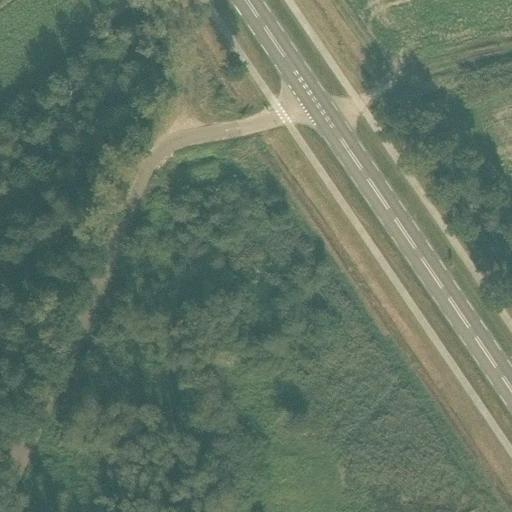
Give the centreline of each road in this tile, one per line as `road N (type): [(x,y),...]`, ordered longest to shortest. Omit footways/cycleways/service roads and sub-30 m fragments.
road 1 (unclassified): [(0,498),(149,164),(178,144),(319,109)]
road 2 (primary): [(511,389),(319,109)]
road 3 (primary): [(319,109),(245,0)]
road 4 (track): [(388,84),(511,49)]
